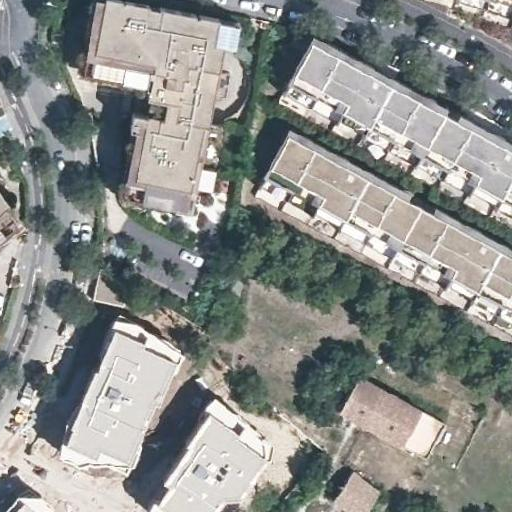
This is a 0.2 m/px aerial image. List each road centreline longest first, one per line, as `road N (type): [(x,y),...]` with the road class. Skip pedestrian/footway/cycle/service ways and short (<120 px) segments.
road 1 (residential): [(0,435),(43,350),(69,235),(58,143),(21,37),(29,0)]
road 2 (residential): [(284,0),(329,14),(511,108)]
